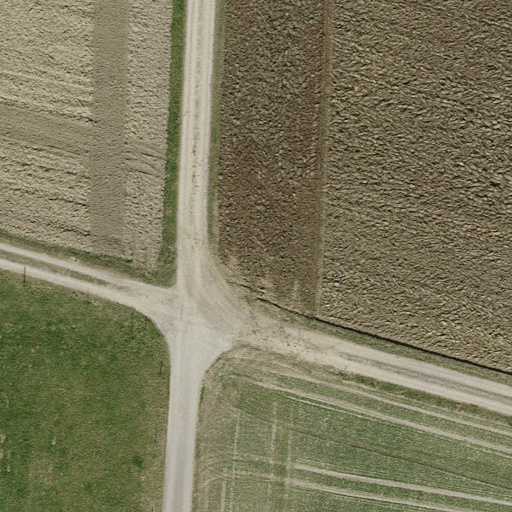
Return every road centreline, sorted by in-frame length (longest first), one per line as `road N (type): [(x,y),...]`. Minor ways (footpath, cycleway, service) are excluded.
road 1 (track): [(196,316),(511,406)]
road 2 (track): [(209,0),(196,316)]
road 3 (track): [(0,260),(196,316)]
road 4 (track): [(196,316),(182,511)]
